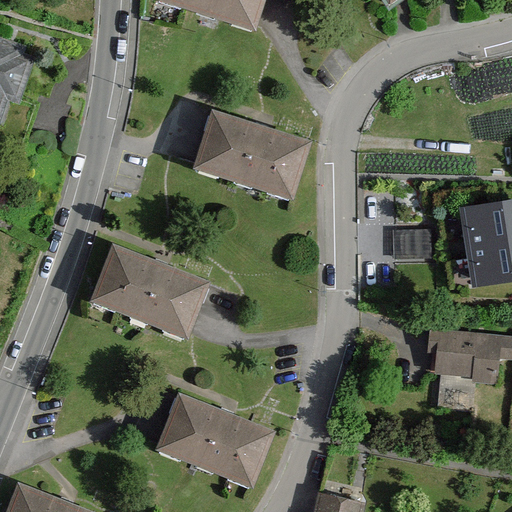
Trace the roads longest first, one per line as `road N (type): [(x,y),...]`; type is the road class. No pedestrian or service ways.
road 1 (residential): [(511,27),(379,67),(341,112),(330,143),(331,334),(269,511)]
road 2 (residential): [(111,0),(95,144),(5,407)]
